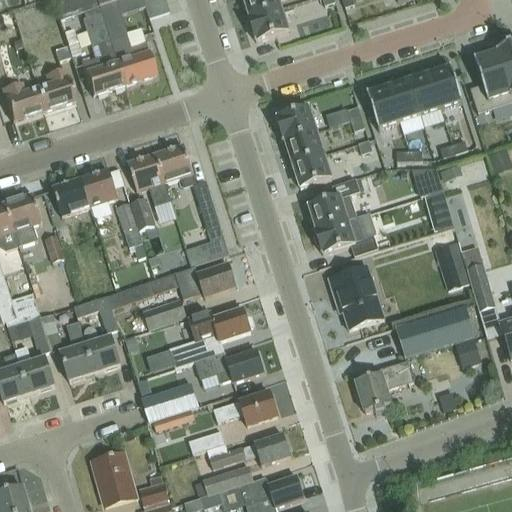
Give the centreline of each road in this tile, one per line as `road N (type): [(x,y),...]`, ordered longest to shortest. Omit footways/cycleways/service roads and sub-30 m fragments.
road 1 (residential): [(346,476),(225,96)]
road 2 (residential): [(477,0),(482,15),(225,96)]
road 3 (residential): [(0,170),(225,96)]
road 4 (residential): [(346,476),(511,416)]
